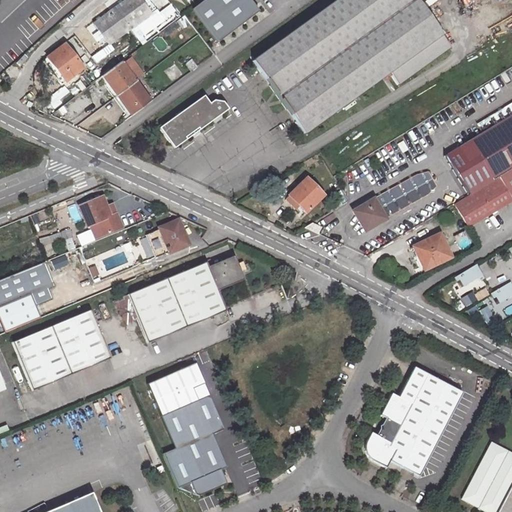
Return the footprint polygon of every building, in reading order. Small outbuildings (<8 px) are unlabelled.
[(108,44),(150,12),(141,0),(122,0),(93,23),(108,44)] [(217,42),(257,11),(248,0),(202,0),(191,9),(217,42)] [(304,132),(389,70),(398,82),(450,44),(417,0),(332,0),(251,59),(304,132)] [(42,60),(61,83),(82,67),(63,43),(42,60)] [(101,76),(117,96),(136,81),(120,62),(101,76)] [(152,101),(136,81),(117,96),(132,115),(152,101)] [(196,101),(210,121),(213,119),(214,110),(223,111),(228,108),(223,101),(212,100),(208,103),(202,95),(196,101)] [(179,144),(192,134),(194,135),(199,131),(200,128),(210,121),(196,101),(158,128),(169,142),(179,144)] [(213,119),(223,111),(214,110),(213,119)] [(499,176),(511,168),(511,115),(458,149),(466,163),(478,155),(494,180),(499,176)] [(511,200),(511,168),(499,176),(500,178),(455,206),(467,227),(511,200)] [(305,213),(323,195),(305,178),(288,196),(305,213)] [(79,206),(88,225),(91,224),(98,221),(104,235),(123,227),(115,207),(109,210),(107,207),(103,196),(79,206)] [(367,230),(384,219),(371,200),(355,211),(367,230)] [(188,245),(178,219),(158,228),(159,230),(149,234),(159,256),(169,252),(169,253),(188,245)] [(104,235),(98,221),(91,224),(96,237),(104,235)] [(75,231),(84,227),(82,222),(73,226),(75,231)] [(303,228),(317,235),(321,228),(311,223),(303,228)] [(149,234),(146,235),(155,258),(159,256),(149,234)] [(449,258),(438,235),(414,247),(415,249),(411,251),(416,262),(420,260),(425,270),(449,258)] [(206,262),(127,294),(147,342),(225,310),(217,291),(242,280),(232,255),(207,266),(206,262)] [(43,263),(0,280),(0,324),(3,333),(40,318),(35,306),(51,299),(47,289),(53,287),(43,263)] [(459,286),(480,275),(474,264),(453,275),(459,286)] [(94,267),(89,269),(92,278),(98,276),(94,267)] [(511,272),(506,275),(508,282),(489,290),(494,302),(511,294),(511,272)] [(30,389),(108,357),(88,309),(10,340),(30,389)] [(392,394),(381,415),(388,418),(379,436),(372,432),(367,442),(366,445),(367,451),(369,456),(371,459),(374,461),(387,467),(390,461),(419,476),(463,392),(415,367),(399,397),(392,394)] [(163,414),(176,446),(164,451),(179,486),(199,493),(223,483),(218,470),(217,469),(222,467),(227,465),(218,444),(220,444),(214,432),(226,427),(211,393),(163,414)] [(511,452),(491,442),(461,500),(483,511),(489,511),(491,509),(495,511),(497,511),(511,485),(510,481),(511,480),(511,452)] [(228,481),(222,467),(217,469),(218,470),(223,483),(228,481)] [(511,511),(511,485),(497,511),(511,511)] [(38,511),(101,511),(92,490),(38,511)]
